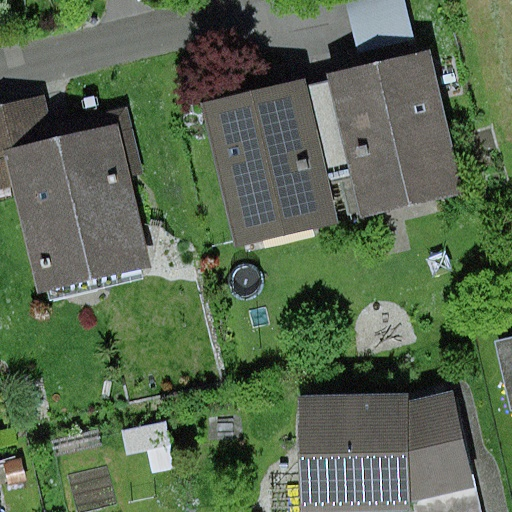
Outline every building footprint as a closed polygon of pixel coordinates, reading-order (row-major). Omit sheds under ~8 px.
[(403,0),(346,0),(358,55),(413,43),(403,0)] [(429,53),(329,74),(331,84),(320,85),(338,166),(350,162),(361,217),(460,197),(429,53)] [(303,82),(203,104),(235,243),(333,221),(322,170),(338,166),(320,85),(304,89),(303,82)] [(46,94),(0,104),(0,187),(11,185),(3,151),(56,138),(46,94)] [(11,185),(37,294),(149,267),(114,124),(56,138),(3,151),(11,185)] [(511,401),(511,338),(494,343),(509,402),(511,401)] [(406,401),(409,501),(413,500),(472,487),(452,393),(406,401)] [(406,395),(301,399),(304,511),(353,511),(410,510),(409,501),(406,401),(406,395)] [(20,460),(4,463),(8,485),(24,482),(20,460)] [(477,511),(472,487),(413,500),(415,511),(477,511)]
